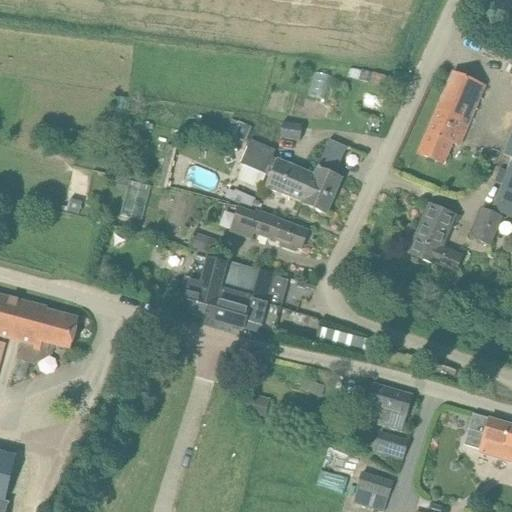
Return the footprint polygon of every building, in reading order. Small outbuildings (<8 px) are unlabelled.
[(511,57),(507,55),(503,63),(511,67),(511,57)] [(362,71),(359,82),(389,91),(393,81),(362,71)] [(418,155),(436,163),(445,167),(455,143),(462,146),(486,88),(452,74),(418,155)] [(114,97),(109,135),(124,137),(130,99),(114,97)] [(231,120),(225,133),(246,142),(252,128),(231,119),(231,120)] [(128,124),(126,139),(138,140),(140,125),(128,124)] [(300,144),(302,128),(281,125),(279,141),(300,144)] [(65,131),(61,148),(90,154),(94,137),(65,131)] [(301,206),(312,176),(271,160),(275,151),(249,140),(239,167),(270,179),(265,191),(301,206)] [(138,141),(136,154),(147,156),(149,142),(138,141)] [(301,206),(308,208),(326,216),(342,179),(335,176),(347,149),(329,141),(312,176),(301,206)] [(167,146),(157,187),(167,189),(177,149),(167,146)] [(118,179),(115,189),(126,192),(120,216),(141,222),(150,187),(118,179)] [(511,182),(507,181),(496,211),(503,213),(511,217),(511,182)] [(234,190),(230,201),(241,206),(245,195),(234,190)] [(69,199),(66,212),(79,215),(82,203),(69,199)] [(456,217),(447,213),(429,205),(417,232),(419,233),(411,252),(409,251),(408,255),(435,266),(435,265),(455,273),(462,257),(443,248),(456,217)] [(490,247),(502,219),(482,211),(470,239),(490,247)] [(270,240),(282,244),(301,251),(308,232),(289,225),(276,221),(238,213),(232,233),(254,240),(257,229),(272,233),(270,240)] [(193,233),(189,246),(202,250),(206,237),(193,233)] [(180,312),(212,321),(218,300),(217,300),(227,263),(196,255),(180,312)] [(262,325),(276,276),(260,272),(260,273),(227,263),(217,300),(218,300),(212,321),(244,330),(246,320),(262,325)] [(108,274),(96,270),(93,282),(105,285),(108,274)] [(47,309),(5,298),(0,318),(0,338),(40,352),(42,343),(70,351),(78,320),(46,311),(47,309)] [(318,328),(315,341),(371,356),(374,343),(374,342),(367,340),(318,328)] [(16,361),(13,375),(26,379),(30,365),(16,361)] [(303,379),(299,390),(321,398),(325,387),(303,379)] [(374,386),(369,406),(365,420),(381,423),(382,418),(403,424),(405,416),(411,397),(374,386)] [(256,396),(252,415),(266,418),(270,400),(256,396)] [(511,426),(473,415),(467,434),(464,446),(480,451),(479,454),(511,463),(511,426)] [(379,432),(373,454),(402,463),(408,440),(379,432)] [(88,451),(80,448),(72,466),(79,470),(88,451)] [(0,511),(6,511),(8,503),(21,506),(29,474),(34,475),(37,462),(17,457),(0,453),(0,511)] [(360,474),(351,505),(373,511),(382,511),(391,484),(360,474)]
